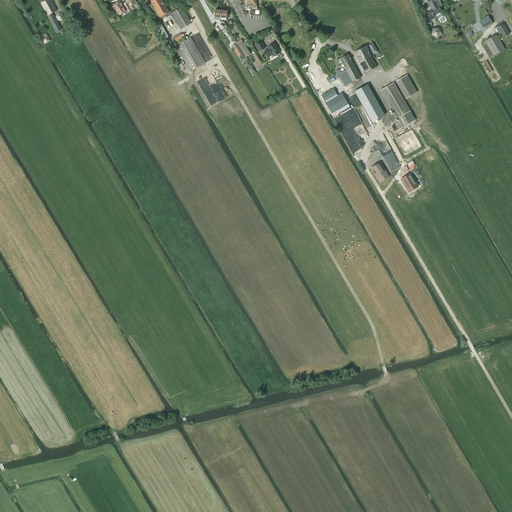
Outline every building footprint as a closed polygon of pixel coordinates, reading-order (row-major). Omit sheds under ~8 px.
[(56,33),(61,30),(52,13),(57,11),(50,0),(46,0),(41,3),(47,14),(46,15),(56,33)] [(125,0),(127,3),(124,5),(128,12),(131,11),(129,7),(135,3),(133,0),(125,0)] [(160,17),(169,12),(162,0),(151,0),(150,1),(160,17)] [(255,0),(241,0),(243,8),(246,8),(257,9),(255,0)] [(435,0),(427,0),(429,3),(430,3),(433,10),(431,11),(433,15),(441,11),(439,7),(438,7),(434,1),(435,0)] [(119,1),(113,5),(115,8),(115,9),(116,12),(117,11),(119,15),(125,11),(119,1)] [(181,29),(191,23),(182,7),(171,13),(181,29)] [(484,27),(492,23),(488,16),(480,20),(484,27)] [(45,44),(50,41),(46,33),(41,36),(45,44)] [(177,43),(184,38),(181,33),(173,37),(177,43)] [(494,55),(505,49),(497,34),(485,41),(494,55)] [(191,71),(205,63),(190,37),(176,45),(191,71)] [(255,45),(259,52),(264,49),(264,48),(264,49),(262,46),(263,45),(261,41),(255,45)] [(238,45),(246,57),(250,54),(243,42),(238,45)] [(236,43),(232,46),(239,56),(243,54),(236,43)] [(273,57),(280,52),(274,43),(267,47),(268,49),(265,51),(268,57),(272,55),(273,57)] [(366,45),(353,52),(356,57),(357,56),(365,72),(376,66),(368,50),(369,50),(366,45)] [(361,77),(348,54),(340,59),(345,70),(340,72),(344,78),(347,84),(361,77)] [(222,76),(222,74),(222,73),(221,72),(221,70),(220,69),(219,69),(217,68),(216,67),(215,67),(213,67),(212,68),(211,68),(210,69),(209,70),(208,71),(208,73),(207,74),(207,75),(208,77),(208,78),(209,79),(210,80),(211,81),(212,81),(214,82),(215,82),(216,81),(218,81),(219,80),(220,79),(221,78),(221,77),(222,76)] [(417,92),(407,75),(396,81),(406,99),(417,92)] [(397,119),(398,118),(400,122),(395,124),(398,130),(415,120),(410,111),(394,83),(380,90),(397,119)] [(366,85),(353,92),(370,123),(383,116),(366,85)] [(323,96),(333,113),(349,104),(343,93),(338,96),(334,89),(323,96)] [(379,181),(388,175),(380,162),(371,168),(379,181)] [(414,174),(405,180),(411,190),(420,184),(414,174)]
